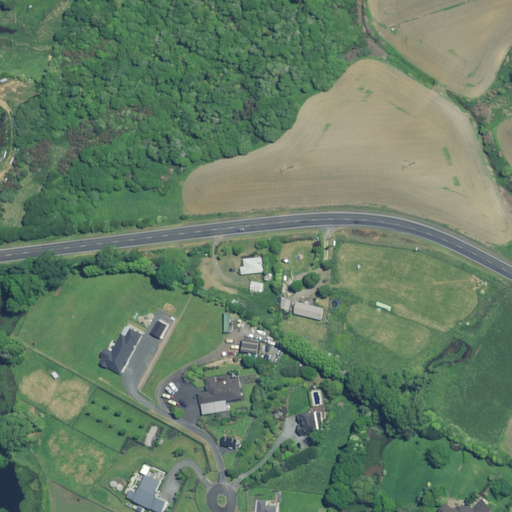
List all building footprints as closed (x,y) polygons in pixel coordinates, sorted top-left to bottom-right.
[(240,267),(241,274),(263,272),(262,257),(243,259),(244,266),(240,267)] [(273,280),(273,278),(273,277),(273,276),(272,275),(271,274),(269,274),(268,274),(267,275),(266,276),(265,277),(265,278),(265,279),(266,280),(267,281),(268,282),(269,282),(270,282),(271,282),(272,281),(273,280)] [(251,282),(250,290),(261,291),(262,284),(251,282)] [(292,300),(283,298),(281,308),(290,310),(292,300)] [(324,309),(296,302),(293,313),(321,320),(324,309)] [(167,326),(158,321),(150,334),(159,339),(167,326)] [(107,367),(119,374),(142,334),(130,327),(124,337),(121,335),(111,352),(105,348),(100,356),(104,358),(100,365),(107,368),(107,367)] [(242,340),(240,352),(256,354),(258,342),(242,340)] [(198,393),(200,406),(241,399),(238,378),(216,382),(215,377),(205,379),(207,392),(198,393)] [(229,411),(218,413),(219,420),(230,418),(229,411)] [(320,431),(317,411),(298,415),(300,426),(297,426),(298,435),(320,431)] [(129,490),(125,498),(156,511),(161,511),(166,502),(152,496),(158,481),(145,475),(136,494),(129,490)] [(488,511),(491,509),(481,500),(474,507),(470,507),(470,506),(458,507),(458,508),(451,508),(445,503),(437,511),(436,511),(488,511)] [(275,511),(276,506),(265,505),(266,501),(258,501),(257,511),(275,511)]
